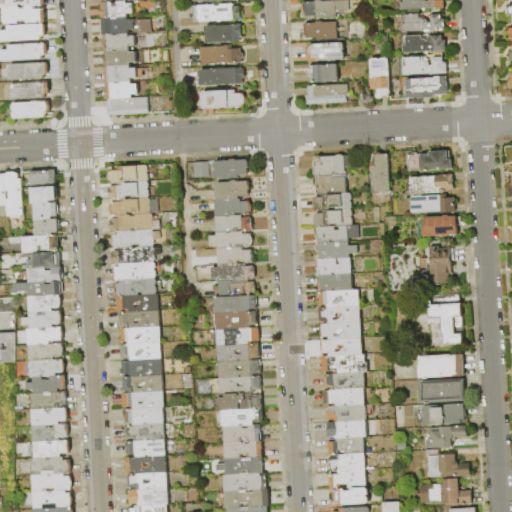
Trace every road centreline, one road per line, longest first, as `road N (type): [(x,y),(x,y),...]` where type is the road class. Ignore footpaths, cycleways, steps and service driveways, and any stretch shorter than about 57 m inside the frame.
road 1 (residential): [(511,118),(0,147)]
road 2 (residential): [(471,0),(499,511)]
road 3 (residential): [(270,0),(298,511)]
road 4 (residential): [(70,0),(98,511)]
